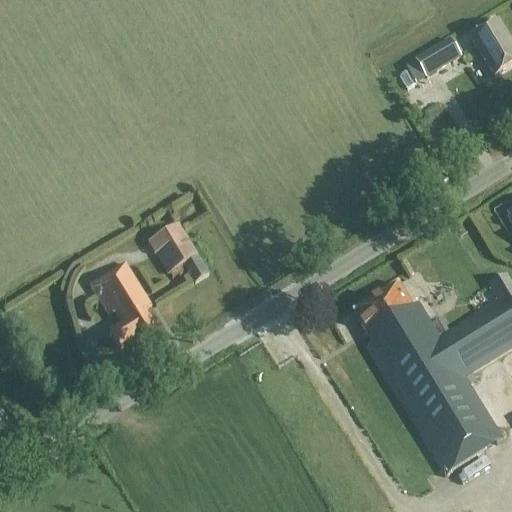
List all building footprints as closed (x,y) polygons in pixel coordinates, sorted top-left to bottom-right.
[(499,24),(471,42),(494,81),(511,70),(511,45),(509,41),(499,24)] [(450,41),(414,62),(406,67),(415,86),(424,80),(425,82),(461,60),(450,41)] [(433,94),(438,104),(456,93),(450,84),(433,94)] [(177,228),(147,248),(166,279),(181,270),(192,289),(209,278),(177,228)] [(208,275),(221,272),(217,257),(205,260),(208,275)] [(124,268),(89,289),(108,321),(114,318),(120,328),(108,335),(119,354),(131,347),(131,348),(158,332),(146,313),(150,311),(124,268)] [(497,304),(445,336),(437,322),(430,326),(417,305),(412,308),(399,287),(352,315),(371,346),(366,350),(446,479),(503,444),(463,380),(511,349),(511,288),(506,278),(488,289),(497,304)] [(0,343),(15,336),(6,320),(0,322),(0,343)]
